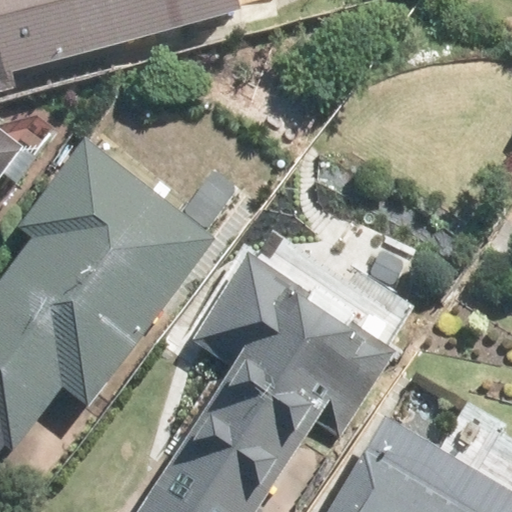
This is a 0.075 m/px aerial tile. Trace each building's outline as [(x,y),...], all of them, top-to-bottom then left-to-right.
[(0,0),(0,91),(10,88),(4,72),(226,6),(224,0),(0,0)] [(0,175),(6,180),(24,155),(0,137),(0,175)] [(0,447),(6,452),(57,382),(84,403),(203,240),(68,143),(9,226),(22,235),(0,264),(0,447)] [(224,363),(128,511),(247,511),(318,405),(349,424),(393,357),(243,258),(190,342),(224,363)] [(108,511),(174,432),(127,394),(30,511),(108,511)] [(376,417),(320,511),(511,511),(511,497),(467,471),(376,417)]
